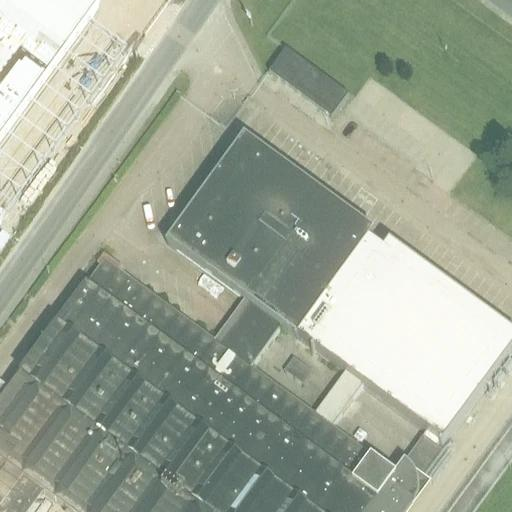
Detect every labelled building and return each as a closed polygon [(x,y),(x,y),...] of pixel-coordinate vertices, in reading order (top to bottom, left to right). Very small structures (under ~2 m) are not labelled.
[(0,0),(0,145),(86,28),(97,13),(79,0),(0,0)] [(286,54),(269,76),(330,122),(347,99),(286,54)] [(55,136),(54,160),(66,160),(67,137),(55,136)] [(298,342),(370,244),(240,148),(168,246),(245,302),(227,327),(265,355),(274,343),(273,342),(282,330),(298,342)] [(313,420),(331,433),(363,389),(427,436),(424,440),(438,450),(441,446),(444,448),(511,354),(511,347),(385,254),(370,244),(298,342),(346,376),(313,420)] [(411,511),(431,485),(450,459),(438,450),(424,440),(394,479),(347,445),(331,433),(313,420),(298,409),(302,405),(276,386),(273,390),(250,374),(261,359),(262,360),(265,355),(227,327),(213,346),(104,267),(86,291),(82,288),(73,300),(78,303),(68,316),(57,331),(12,394),(0,385),(0,511),(26,511),(40,493),(66,511),(411,511)] [(511,324),(511,304),(509,303),(503,321),(511,324)]
